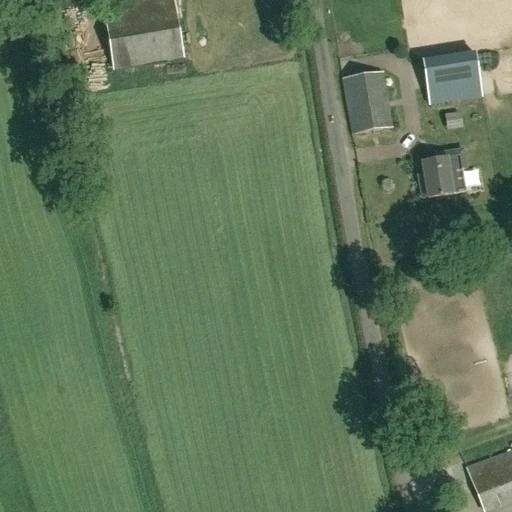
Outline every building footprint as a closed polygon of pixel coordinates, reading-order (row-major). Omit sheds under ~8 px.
[(115,70),(181,59),(170,0),(152,0),(104,8),(115,70)] [(352,137),(392,131),(384,74),(344,80),(352,137)] [(428,106),(481,98),(478,75),(424,84),(428,106)] [(422,201),(453,197),(453,196),(464,195),(461,172),(465,172),(462,153),(443,156),(443,161),(421,165),(424,183),(419,184),(422,201)] [(482,511),(489,511),(511,503),(511,463),(470,479),(482,511)]
